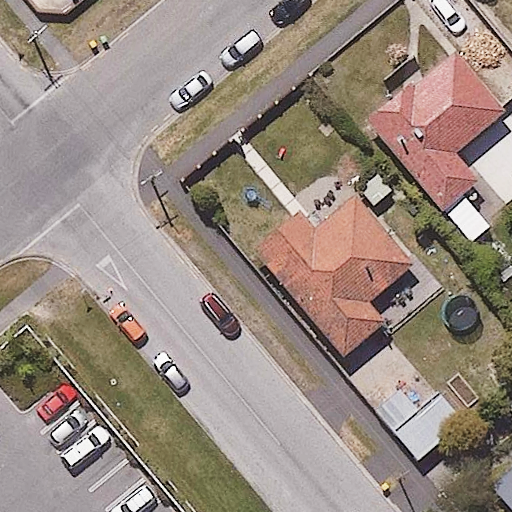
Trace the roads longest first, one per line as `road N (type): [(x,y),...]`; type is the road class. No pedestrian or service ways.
road 1 (residential): [(338,511),(47,165)]
road 2 (residential): [(241,0),(47,165)]
